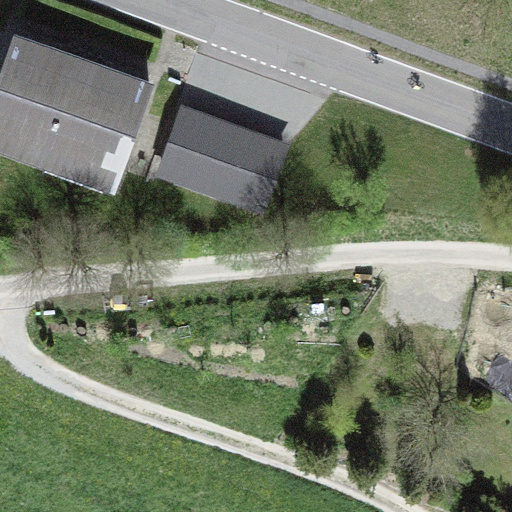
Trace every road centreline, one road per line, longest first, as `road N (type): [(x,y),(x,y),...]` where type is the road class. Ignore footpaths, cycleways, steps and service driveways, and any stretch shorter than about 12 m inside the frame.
road 1 (track): [(0,287),(369,253),(511,251)]
road 2 (track): [(403,511),(301,461),(42,365),(0,325)]
road 3 (tertiary): [(511,128),(159,0)]
